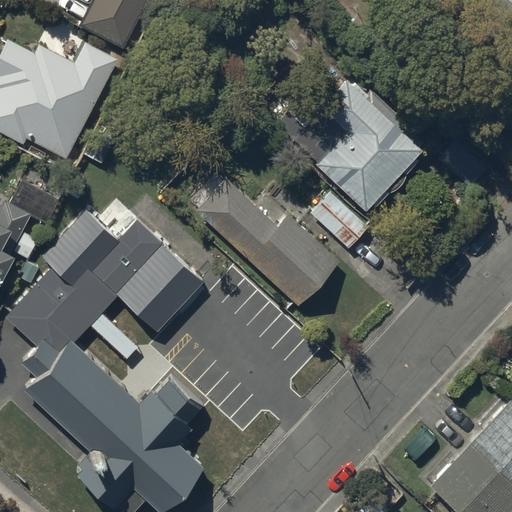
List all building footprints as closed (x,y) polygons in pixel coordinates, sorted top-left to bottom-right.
[(89,0),(79,20),(119,40),(139,0),(89,0)] [(31,52),(4,38),(0,45),(0,125),(21,136),(24,130),(64,150),(114,55),(85,39),(74,60),(37,40),(31,52)] [(420,143),(345,78),(309,119),(287,101),(268,123),(365,206),(420,143)] [(90,136),(83,150),(101,159),(108,146),(90,136)] [(131,168),(120,158),(109,169),(120,179),(131,168)] [(273,220),(224,173),(192,207),(292,303),(337,256),(286,207),(273,220)] [(326,184),(307,207),(348,240),(367,216),(326,184)] [(1,204),(0,203),(0,265),(29,211),(4,198),(1,204)] [(111,229),(85,206),(43,251),(54,261),(6,312),(36,340),(42,333),(55,346),(67,333),(83,316),(95,304),(113,284),(159,329),(204,279),(136,216),(117,236),(111,229)] [(138,343),(95,304),(83,316),(126,355),(138,343)] [(120,383),(67,333),(55,346),(42,333),(36,340),(19,358),(34,371),(22,384),(94,450),(77,468),(112,501),(115,498),(128,510),(144,493),(158,506),(200,461),(175,437),(188,423),(161,398),(150,388),(139,400),(120,383)] [(511,397),(505,392),(426,480),(461,511),(503,511),(511,503),(511,397)]
